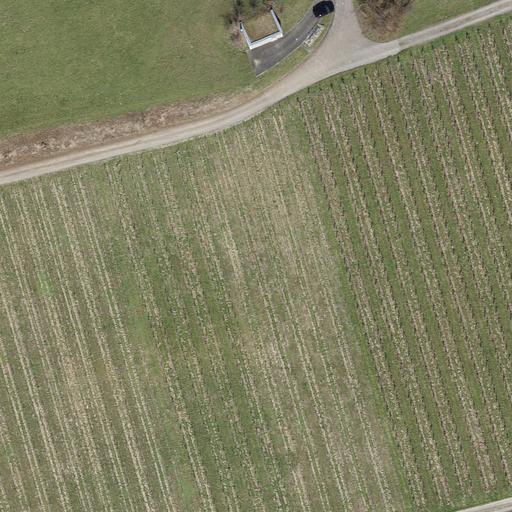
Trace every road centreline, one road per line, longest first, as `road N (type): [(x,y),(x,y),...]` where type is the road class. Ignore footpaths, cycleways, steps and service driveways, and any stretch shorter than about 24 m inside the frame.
road 1 (track): [(355,60),(226,119),(0,174)]
road 2 (track): [(511,2),(355,60)]
